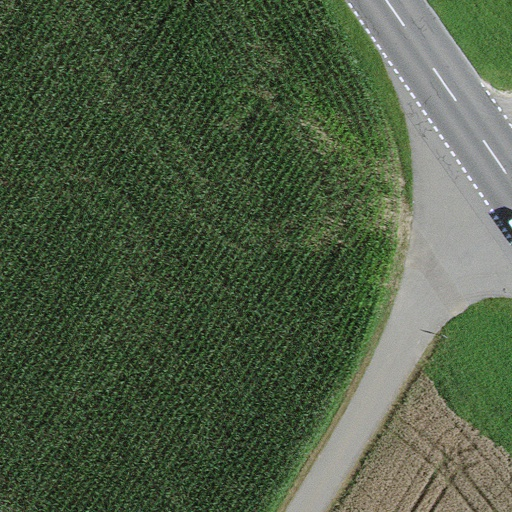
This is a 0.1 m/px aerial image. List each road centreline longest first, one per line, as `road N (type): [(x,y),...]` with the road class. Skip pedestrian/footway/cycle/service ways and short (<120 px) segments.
road 1 (unclassified): [(511,188),(308,511)]
road 2 (secondary): [(511,188),(383,0)]
